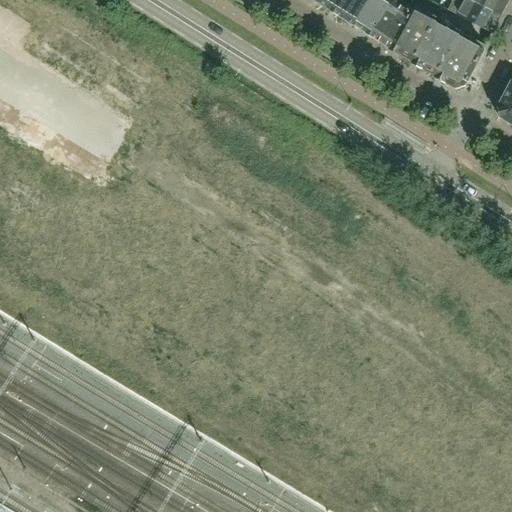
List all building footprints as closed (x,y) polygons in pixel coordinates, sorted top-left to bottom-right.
[(315,0),(315,1),(333,13),(340,0),(315,0)] [(340,0),(333,13),(351,24),(365,0),(340,0)] [(365,0),(351,24),(369,35),(391,0),(365,0)] [(393,0),(391,0),(369,35),(389,48),(409,9),(409,8),(413,2),(413,0),(402,0),(400,4),(393,0)] [(452,3),(448,11),(466,21),(491,34),(501,17),(469,0),(451,0),(451,2),(452,3)] [(469,0),(501,17),(509,0),(469,0)] [(412,63),(435,22),(434,21),(436,18),(421,10),(419,13),(409,8),(409,9),(389,48),(393,50),(412,60),(412,62),(412,63)] [(436,77),(459,35),(458,35),(464,23),(456,18),(451,26),(445,23),(443,26),(435,22),(412,63),(435,75),(435,77),(436,77)] [(482,52),(485,46),(469,37),(467,40),(459,35),(436,77),(456,88),(456,89),(464,86),(464,84),(483,52),(482,52)] [(498,116),(511,125),(511,80),(496,109),(498,116)]
